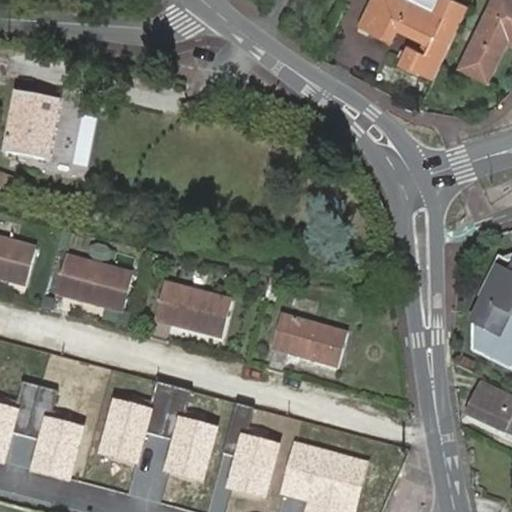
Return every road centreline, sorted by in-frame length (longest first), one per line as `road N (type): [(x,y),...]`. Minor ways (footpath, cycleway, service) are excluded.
road 1 (tertiary): [(410,182),(454,511)]
road 2 (tertiary): [(213,8),(364,124),(410,182)]
road 3 (residential): [(0,25),(187,34),(213,8)]
